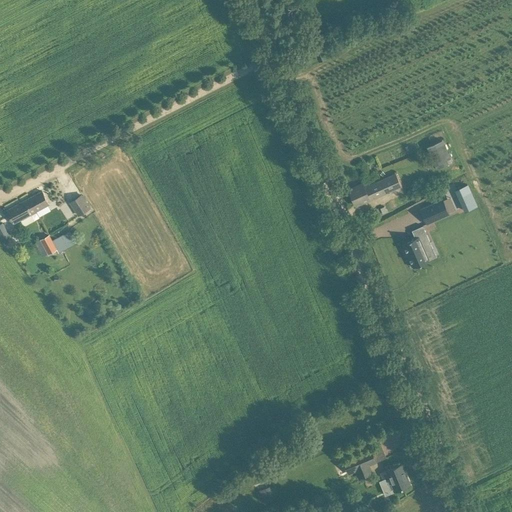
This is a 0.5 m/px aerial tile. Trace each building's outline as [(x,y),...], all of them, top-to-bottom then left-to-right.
[(326,58),(322,48),(315,51),(319,61),(326,58)] [(452,162),(448,152),(442,139),(427,146),(437,168),(452,162)] [(356,205),(369,199),(369,200),(401,186),(396,174),(365,187),(363,183),(349,189),(356,205)] [(42,191),(24,200),(32,214),(37,211),(48,205),(49,204),(47,199),(42,191)] [(81,195),(71,202),(79,215),(90,207),(81,195)] [(443,199),(420,209),(427,223),(449,213),(443,199)] [(14,223),(32,214),(24,200),(7,210),(14,223)] [(2,223),(0,223),(0,236),(2,239),(9,236),(2,223)] [(415,237),(402,243),(413,267),(429,259),(423,246),(430,243),(423,225),(412,230),(415,237)] [(70,231),(53,240),(58,249),(60,252),(77,243),(70,231)] [(49,234),(40,239),(48,254),(58,249),(53,240),(49,234)] [(377,462),(371,448),(342,460),(348,474),(355,471),(358,478),(373,472),(370,465),(377,462)] [(410,484),(405,472),(402,464),(392,468),(386,470),(380,473),(389,493),(395,491),(400,489),(409,485),(410,484)] [(266,488),(260,491),(265,503),(271,501),(266,488)]
